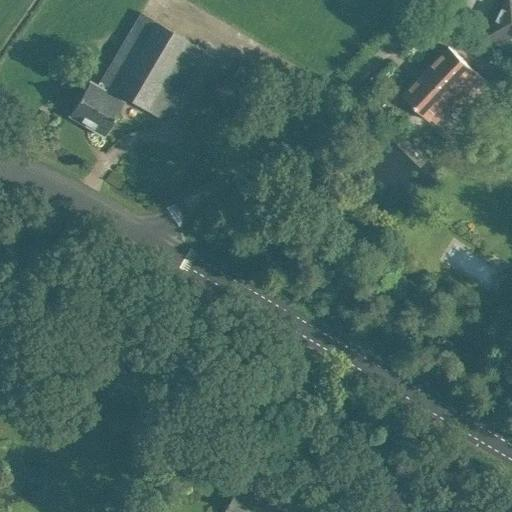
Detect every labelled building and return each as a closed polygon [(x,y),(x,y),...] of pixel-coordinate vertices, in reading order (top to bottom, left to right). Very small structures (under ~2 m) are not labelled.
[(511,0),(507,0),(489,38),(511,49),(511,0)] [(164,121),(206,51),(144,15),(101,87),(90,80),(69,116),(104,136),(126,98),(164,121)] [(428,120),(430,118),(436,124),(457,102),(465,110),(473,102),(472,101),(488,84),(449,46),(403,95),(428,120)] [(242,62),(227,84),(249,96),(263,73),(242,62)] [(490,279),(504,258),(456,227),(442,248),(490,279)] [(291,511),(265,497),(266,494),(264,493),(262,495),(259,494),(265,483),(247,473),(229,505),(227,503),(225,508),(226,509),(224,511),(291,511)]
